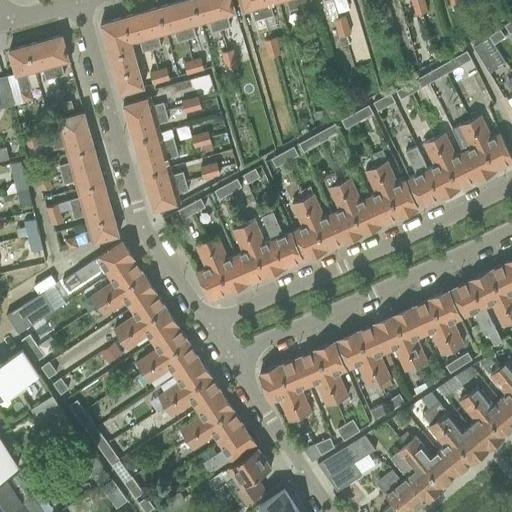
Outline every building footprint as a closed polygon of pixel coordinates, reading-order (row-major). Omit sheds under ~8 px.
[(193,0),(180,0),(176,2),(187,40),(195,37),(192,25),(200,23),(193,0)] [(212,0),(193,0),(200,23),(208,21),(212,32),(221,29),(212,0)] [(231,0),(212,0),(221,29),(229,27),(226,16),(235,13),(233,5),(231,0)] [(264,18),(258,0),(239,0),(243,13),(251,11),(254,21),(264,18)] [(258,0),(264,18),(273,15),(270,5),(278,3),(277,0),(258,0)] [(295,0),(277,0),(278,3),(286,0),(289,10),(298,8),(295,0)] [(420,13),(416,0),(411,0),(416,14),(420,13)] [(423,0),(416,0),(420,13),(427,11),(423,0)] [(176,2),(159,6),(166,32),(173,30),(177,42),(187,40),(176,2)] [(388,5),(381,7),(386,23),(393,21),(388,5)] [(505,5),(496,12),(499,22),(511,13),(505,5)] [(159,6),(141,12),(151,49),(160,47),(157,35),(166,32),(159,6)] [(386,23),(381,7),(377,8),(382,24),(386,23)] [(141,12),(124,16),(131,43),(139,41),(143,52),(151,49),(141,12)] [(124,16),(100,23),(109,55),(133,48),(132,44),(131,43),(124,16)] [(344,16),(339,18),(343,34),(349,32),(344,16)] [(343,34),(339,18),(333,20),(338,36),(343,34)] [(311,27),(304,29),(309,46),(316,44),(311,27)] [(499,28),(488,36),(494,44),(504,36),(499,28)] [(309,46),(304,29),(299,31),(304,48),(309,46)] [(61,35),(43,40),(54,78),(63,75),(60,64),(68,62),(61,35)] [(473,47),(489,73),(505,63),(488,37),(473,47)] [(276,38),(270,40),(274,55),(280,53),(276,38)] [(43,40),(26,45),(33,73),(42,70),(45,80),(54,78),(43,40)] [(270,40),(264,42),(268,57),(274,55),(270,40)] [(33,73),(26,45),(8,50),(20,91),(21,91),(30,88),(26,75),(33,73)] [(133,48),(109,55),(120,93),(138,87),(144,85),(133,48)] [(233,48),(227,50),(232,67),(238,65),(233,48)] [(227,50),(221,52),(226,69),(232,67),(227,50)] [(456,56),(442,64),(446,73),(461,64),(456,56)] [(201,57),(192,60),(193,60),(196,71),(204,69),(201,57)] [(192,60),(185,62),(188,73),(189,73),(196,71),(193,60),(192,60)] [(442,64),(424,74),(429,83),(446,73),(442,64)] [(167,67),(157,70),(160,81),(170,79),(167,67)] [(157,70),(149,72),(152,84),(160,81),(157,70)] [(424,74),(406,84),(411,92),(429,83),(424,74)] [(406,84),(396,90),(400,98),(411,92),(406,84)] [(21,91),(20,91),(23,101),(32,98),(30,88),(21,91)] [(386,95),(372,102),(377,111),(390,103),(386,95)] [(141,99),(123,104),(128,122),(165,111),(162,101),(153,104),(150,96),(141,99)] [(198,96),(181,101),(182,107),(200,102),(198,96)] [(71,100),(62,103),(64,112),(73,109),(71,100)] [(200,102),(182,107),(184,113),(201,108),(200,102)] [(57,104),(45,107),(48,116),(60,113),(57,104)] [(368,104),(351,114),(356,122),(373,113),(368,104)] [(57,128),(47,130),(50,140),(52,140),(89,129),(84,111),(64,117),(55,120),(57,128)] [(165,111),(128,122),(133,139),(159,132),(161,131),(158,122),(167,120),(165,111)] [(351,114),(340,120),(345,128),(356,122),(351,114)] [(481,114),(469,120),(470,120),(494,169),(511,160),(511,159),(503,142),(499,133),(492,136),(481,114)] [(469,120),(459,125),(469,147),(462,150),(463,152),(476,178),(494,169),(470,120),(469,120)] [(335,123),(316,133),(321,142),(340,132),(335,123)] [(445,132),(434,137),(434,138),(458,187),(476,178),(463,152),(462,150),(452,128),(445,132)] [(52,140),(50,140),(53,149),(63,146),(65,155),(67,154),(94,147),(89,129),(52,140)] [(159,132),(133,139),(138,157),(175,146),(172,136),(163,139),(161,131),(159,132)] [(193,136),(194,141),(211,136),(210,131),(193,136)] [(316,133),(298,143),(303,152),(321,142),(316,133)] [(37,135),(25,138),(27,147),(39,143),(37,135)] [(211,136),(194,141),(196,147),(213,143),(211,136)] [(434,137),(423,143),(434,165),(427,168),(441,195),(458,187),(434,138),(434,137)] [(39,143),(27,147),(29,155),(42,152),(39,143)] [(175,146),(138,157),(143,174),(169,166),(170,166),(168,158),(178,155),(175,146)] [(293,146),(281,153),(286,161),(298,155),(293,146)] [(415,146),(405,151),(416,173),(408,177),(421,205),(440,196),(441,195),(427,168),(416,146),(415,146)] [(6,147),(0,148),(0,160),(8,158),(6,147)] [(67,162),(58,165),(60,175),(62,174),(99,164),(94,147),(67,154),(65,155),(67,162)] [(281,153),(271,158),(276,167),(286,161),(281,153)] [(387,160),(376,165),(376,166),(398,215),(417,207),(409,189),(405,179),(397,183),(387,160)] [(21,161),(10,164),(13,176),(24,173),(21,161)] [(218,162),(201,166),(203,172),(220,168),(218,162)] [(62,174),(60,175),(63,184),(73,181),(75,189),(77,189),(104,181),(99,164),(62,174)] [(376,165),(364,170),(375,193),(368,196),(368,197),(380,224),(398,215),(376,166),(376,165)] [(169,166),(143,174),(148,191),(184,181),(185,181),(182,171),(173,174),(170,166),(169,166)] [(255,167),(243,174),(247,183),(260,176),(255,167)] [(220,168),(203,172),(205,178),(221,173),(220,168)] [(46,170),(34,173),(37,181),(49,178),(46,170)] [(14,182),(16,191),(28,189),(24,173),(13,176),(14,182)] [(351,177),(339,182),(339,183),(362,232),(380,224),(368,197),(368,196),(361,199),(351,177)] [(49,178),(37,181),(39,189),(51,186),(49,178)] [(236,178),(225,184),(230,192),(241,186),(236,178)] [(77,197),(67,199),(70,209),(71,209),(109,198),(104,181),(77,189),(75,189),(77,197)] [(184,181),(148,191),(153,209),(155,209),(179,202),(177,193),(187,190),(185,181),(184,181)] [(11,183),(6,190),(7,194),(16,191),(14,182),(11,183)] [(339,182),(328,187),(339,210),(331,213),(332,214),(343,240),(362,232),(339,183),(339,182)] [(225,184),(214,190),(219,198),(230,192),(225,184)] [(16,191),(20,207),(32,204),(28,189),(16,191)] [(314,194),(303,199),(325,248),(343,240),(332,214),(331,213),(324,216),(314,194)] [(200,197),(190,203),(194,212),(205,206),(200,197)] [(71,209),(70,209),(73,219),(83,216),(85,224),(87,223),(113,216),(109,198),(71,209)] [(303,199),(291,204),(302,227),(294,230),(298,239),(306,257),(325,248),(303,199)] [(190,203),(177,210),(182,218),(194,212),(190,203)] [(57,204),(45,207),(48,216),(60,212),(57,204)] [(274,211),(262,217),(272,239),(272,241),(283,267),(302,259),(294,240),(290,231),(284,234),(274,211)] [(60,212),(48,216),(50,224),(62,220),(60,212)] [(87,231),(84,232),(87,243),(92,241),(119,234),(113,216),(87,223),(85,224),(87,231)] [(23,221),(27,236),(38,234),(34,218),(23,221)] [(256,219),(243,224),(265,275),(283,267),(272,241),(272,239),(265,242),(256,219)] [(243,224),(233,229),(242,251),(235,255),(246,283),(265,275),(243,224)] [(38,234),(27,236),(31,251),(42,249),(38,234)] [(214,236),(206,239),(228,290),(246,283),(235,255),(228,257),(218,234),(214,236)] [(74,236),(64,239),(67,249),(77,246),(74,236)] [(206,239),(195,244),(206,267),(197,271),(209,299),(228,290),(206,239)] [(62,280),(61,281),(67,290),(101,267),(106,275),(108,273),(133,257),(122,240),(62,280)] [(110,281),(90,294),(97,305),(144,274),(133,257),(108,273),(106,275),(110,281)] [(511,273),(506,261),(488,270),(511,318),(511,273)] [(511,318),(488,270),(470,279),(484,306),(490,303),(500,325),(511,319),(511,318)] [(144,274),(97,305),(104,315),(125,302),(128,308),(155,290),(144,274)] [(470,279),(452,288),(465,315),(472,312),(483,334),(486,332),(492,344),(501,340),(494,328),(484,306),(470,279)] [(132,314),(112,327),(118,337),(119,338),(121,337),(166,307),(155,290),(128,308),(132,314)] [(448,290),(429,298),(451,349),(463,344),(453,321),(460,318),(448,290)] [(40,293),(6,314),(18,333),(42,317),(51,311),(40,293)] [(429,298),(411,307),(423,334),(430,331),(433,337),(440,354),(451,349),(429,298)] [(121,337),(119,338),(126,349),(144,337),(146,335),(148,337),(151,341),(157,337),(177,324),(166,307),(121,337)] [(411,307),(392,315),(402,337),(415,365),(426,360),(416,337),(417,337),(423,334),(411,307)] [(392,315),(374,323),(380,337),(386,351),(393,348),(403,370),(415,365),(402,337),(392,315)] [(374,323),(356,331),(358,337),(378,382),(390,376),(380,354),(386,351),(380,337),(374,323)] [(155,348),(135,361),(141,371),(188,341),(177,324),(157,337),(151,341),(155,348)] [(356,331),(338,339),(345,357),(349,368),(357,364),(366,387),(378,382),(358,337),(356,331)] [(29,334),(21,339),(29,350),(36,345),(29,334)] [(188,341),(141,371),(148,382),(168,368),(173,375),(199,357),(188,341)] [(326,344),(315,349),(337,400),(347,395),(338,373),(346,370),(341,359),(334,341),(326,344)] [(36,345),(29,350),(36,360),(44,355),(36,345)] [(490,347),(482,351),(486,358),(486,357),(488,355),(489,356),(491,358),(495,355),(490,347)] [(0,397),(36,373),(36,374),(38,373),(22,348),(0,362),(0,397)] [(314,350),(297,357),(309,385),(315,383),(324,405),(337,400),(315,349),(314,350)] [(467,351),(456,358),(460,365),(471,358),(467,351)] [(486,358),(483,360),(489,366),(494,362),(491,358),(489,356),(488,355),(486,357),(486,358)] [(177,381),(157,394),(164,405),(210,374),(203,364),(199,357),(173,375),(177,381)] [(297,357),(278,365),(300,415),(307,412),(310,410),(301,389),(309,385),(297,357)] [(456,358),(445,365),(450,372),(460,365),(456,358)] [(511,364),(508,359),(498,367),(511,383),(511,364)] [(48,361),(40,367),(48,378),(56,372),(48,361)] [(278,365),(259,373),(271,400),(279,397),(289,420),(300,415),(278,365)] [(468,366),(453,376),(461,385),(474,375),(468,366)] [(504,394),(499,398),(511,414),(511,383),(498,367),(488,375),(504,394)] [(210,374),(164,405),(171,415),(191,402),(195,408),(221,391),(210,374)] [(453,376),(437,387),(445,397),(461,385),(453,376)] [(60,377),(52,383),(61,394),(68,388),(60,377)] [(476,385),(467,392),(503,436),(511,427),(511,414),(499,398),(492,404),(476,385)] [(199,414),(179,428),(186,438),(232,408),(221,391),(195,408),(199,414)] [(398,392),(387,400),(393,408),(404,400),(398,392)] [(472,420),(467,424),(487,449),(503,436),(467,392),(457,401),(472,420)] [(52,395),(41,402),(55,423),(66,416),(52,395)] [(76,399),(68,405),(76,416),(77,415),(84,410),(76,399)] [(439,401),(429,409),(472,461),(487,449),(467,424),(461,429),(439,401)] [(41,402),(30,409),(44,430),(55,423),(41,402)] [(381,404),(370,409),(373,417),(384,412),(381,404)] [(232,408),(186,438),(192,449),(213,435),(217,442),(243,424),(232,408)] [(442,445),(436,450),(456,474),(472,461),(429,409),(428,408),(422,413),(430,423),(426,426),(442,445)] [(84,410),(76,416),(84,427),(92,421),(84,410)] [(55,423),(44,430),(50,438),(71,425),(66,416),(55,423)] [(352,419),(346,422),(353,434),(359,430),(352,419)] [(346,422),(336,429),(344,440),(353,434),(346,422)] [(221,448),(201,461),(208,472),(237,453),(255,441),(243,424),(217,442),(221,448)] [(71,425),(50,438),(55,447),(76,433),(71,425)] [(99,430),(91,436),(100,449),(100,448),(108,443),(99,430)] [(406,431),(399,436),(405,443),(411,438),(412,438),(406,431)] [(364,434),(357,438),(366,454),(375,449),(364,434)] [(405,443),(404,444),(440,487),(456,474),(436,450),(430,454),(415,435),(412,438),(411,438),(405,443)] [(330,437),(314,443),(320,454),(334,446),(330,437)] [(366,454),(357,438),(317,463),(328,478),(353,462),(366,454)] [(0,476),(18,465),(17,464),(16,464),(0,439),(0,476)] [(100,448),(100,449),(108,461),(116,455),(108,443),(100,448)] [(389,457),(405,477),(425,500),(440,487),(404,444),(395,451),(396,452),(389,457)] [(240,457),(209,477),(216,488),(235,475),(242,484),(233,490),(242,504),(265,490),(256,476),(271,466),(269,463),(257,446),(257,445),(240,457)] [(110,478),(96,456),(84,464),(98,486),(110,478)] [(119,458),(111,464),(122,480),(130,474),(119,458)] [(7,479),(0,483),(0,511),(6,511),(32,496),(24,484),(46,470),(39,460),(17,473),(7,479)] [(361,475),(353,462),(328,478),(336,490),(361,475)] [(393,501),(380,511),(410,511),(425,500),(405,477),(401,480),(393,472),(379,484),(386,493),(393,501)] [(130,474),(122,480),(135,498),(143,492),(130,474)] [(112,481),(100,491),(116,511),(128,502),(112,481)] [(300,511),(284,487),(259,503),(264,511),(300,511)] [(6,511),(42,511),(32,496),(6,511)] [(146,496),(138,502),(145,511),(146,511),(153,507),(146,496)]
